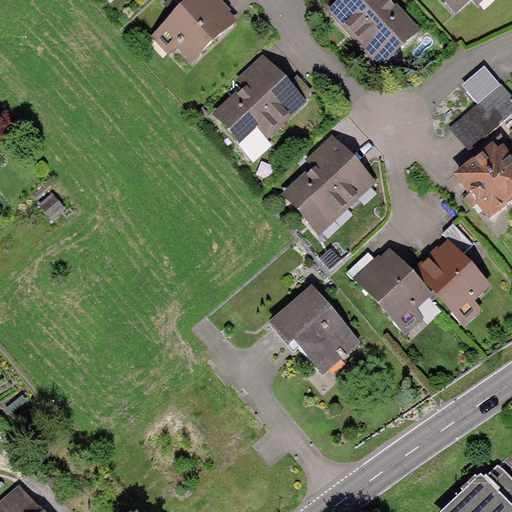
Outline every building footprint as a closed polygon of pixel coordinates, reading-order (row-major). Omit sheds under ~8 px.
[(191,0),(174,15),(153,34),(169,53),(177,45),(191,61),(237,21),(228,11),(231,9),(223,0),(191,0)] [(168,0),(164,4),(174,15),(191,0),(168,0)] [(340,0),(327,12),(378,69),(421,31),(394,0),(340,0)] [(442,0),(458,16),(472,2),(477,7),(484,0),(442,0)] [(238,94),(236,92),(212,113),(249,154),(307,103),(264,54),(235,80),(243,89),(238,94)] [(478,103),(500,85),(485,67),(463,86),(478,103)] [(478,103),(450,128),(471,151),(511,115),(511,94),(502,83),(500,85),(478,103)] [(308,173),(307,171),(282,192),(319,233),(376,183),(334,135),(307,159),(314,168),(308,173)] [(494,141),(454,172),(471,193),(466,198),(472,206),(477,202),(489,217),(511,199),(511,200),(511,153),(504,142),(498,147),(494,141)] [(53,191),(40,201),(54,219),(67,209),(53,191)] [(453,223),(443,232),(449,238),(464,254),(473,245),(453,223)] [(412,271),(437,298),(465,325),(483,309),(475,300),(492,285),(464,254),(449,238),(412,271)] [(437,298),(412,271),(390,247),(381,255),(380,253),(375,257),(369,251),(346,272),(406,337),(427,318),(422,312),(437,298)] [(316,285),(270,321),(295,352),(302,346),(322,371),(361,341),(316,285)] [(511,511),(511,485),(498,470),(454,511),(511,511)] [(0,511),(46,511),(45,510),(20,485),(0,502),(0,511)]
